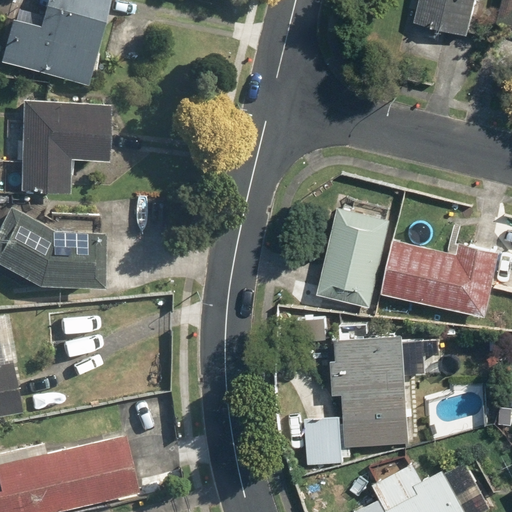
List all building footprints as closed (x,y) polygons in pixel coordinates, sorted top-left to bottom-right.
[(0,64),(80,82),(98,0),(38,0),(36,11),(10,6),(0,51),(0,64)] [(420,0),(415,24),(465,35),(472,0),(420,0)] [(511,0),(501,0),(496,23),(511,26),(511,0)] [(97,156),(99,102),(19,99),(16,163),(0,162),(0,190),(62,193),(64,155),(97,156)] [(367,306),(387,207),(338,197),(318,296),(367,306)] [(96,233),(52,230),(5,205),(0,213),(0,265),(32,283),(92,287),(96,233)] [(390,238),(377,294),(481,316),(496,251),(457,242),(455,252),(390,238)] [(0,411),(13,409),(6,367),(13,366),(6,315),(0,316),(0,411)] [(323,316),(295,317),(295,341),(324,340),(323,316)] [(422,339),(398,341),(398,334),(327,340),(332,400),(340,399),(342,417),(302,420),(306,464),(347,460),(346,446),(407,441),(401,376),(425,374),(422,339)] [(511,402),(490,402),(489,425),(511,426),(511,402)] [(0,511),(47,511),(136,491),(122,433),(0,461),(0,511)] [(481,511),(488,508),(462,460),(419,483),(409,464),(372,483),(380,497),(351,511),(481,511)]
